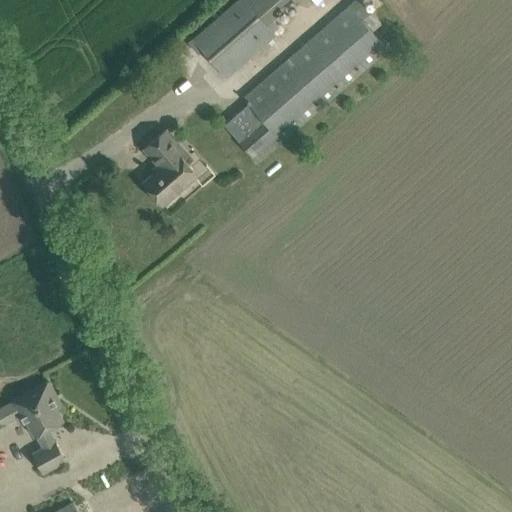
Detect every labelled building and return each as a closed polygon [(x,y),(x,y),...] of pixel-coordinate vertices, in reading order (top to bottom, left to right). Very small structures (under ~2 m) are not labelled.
[(238,0),(195,38),(227,75),(274,34),(267,26),(280,14),(276,9),(287,0),(238,0)] [(355,0),(245,96),(282,140),(388,48),(372,30),(381,22),(361,0),(355,0)] [(145,147),(162,167),(144,183),(162,204),(198,173),(187,161),(191,158),(166,129),(145,147)] [(0,426),(18,417),(22,425),(29,421),(43,446),(33,452),(44,472),(66,460),(56,440),(55,441),(48,428),(64,420),(57,408),(63,406),(49,380),(10,401),(11,402),(0,408),(0,426)] [(54,511),(78,511),(73,502),(54,511)]
